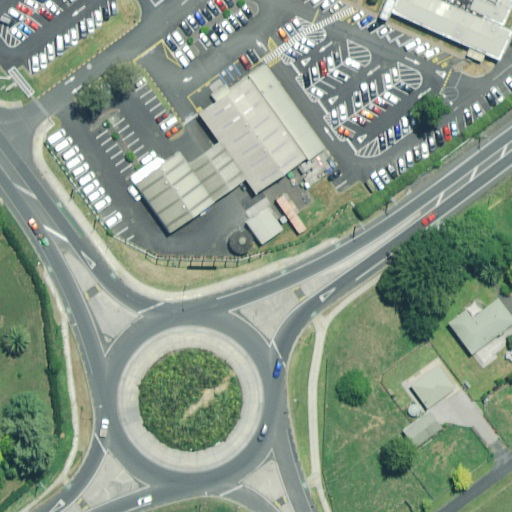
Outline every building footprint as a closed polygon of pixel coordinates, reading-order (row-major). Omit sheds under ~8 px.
[(387,17),(467,52),(465,58),(479,65),(482,59),(494,64),(509,30),(439,0),(384,0),(380,10),(376,21),(384,24),(387,17)] [(511,0),(453,0),(507,24),(511,11),(511,0)] [(202,117),(221,145),(189,166),(182,156),(136,187),(145,201),(146,201),(171,236),(248,183),(257,197),(325,150),(269,71),(202,117)] [(265,208),(243,224),(260,247),(282,232),(265,208)] [(511,323),(511,322),(496,301),(472,319),(466,311),(448,325),(470,355),(511,323)] [(441,428),(429,412),(402,433),(414,449),(441,428)]
